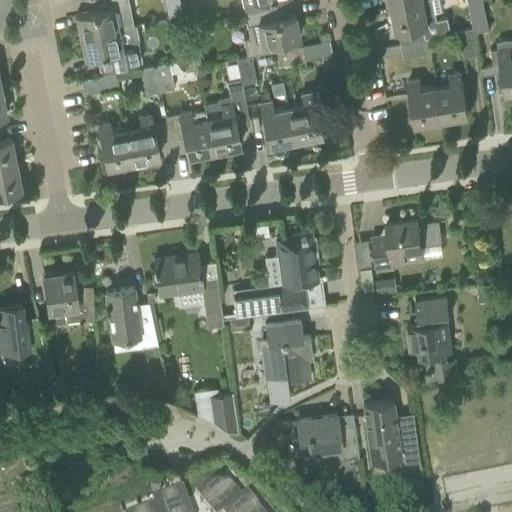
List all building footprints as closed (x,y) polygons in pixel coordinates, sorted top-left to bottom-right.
[(121,0),(94,0),(96,10),(75,14),(79,35),(116,28),(112,6),(123,4),(121,0)] [(241,0),(242,1),(244,12),(279,6),(277,0),(241,0)] [(439,0),(414,0),(391,5),(397,30),(422,25),(425,38),(427,37),(449,33),(446,17),(435,19),(433,12),(441,10),(439,0)] [(481,0),(466,0),(473,28),(474,35),(488,32),(481,0)] [(249,38),(242,40),(245,57),(250,56),(275,50),(290,47),(288,38),(298,36),(294,14),(281,17),(279,6),(244,12),(247,24),(249,38)] [(167,18),(169,29),(184,26),(184,24),(182,14),(167,18)] [(116,28),(79,35),(84,57),(96,54),(99,69),(134,62),(133,56),(139,55),(136,37),(119,41),(116,28)] [(474,35),(473,28),(458,31),(463,58),(478,55),(474,35)] [(427,37),(425,38),(401,43),(404,57),(430,52),(427,37)] [(511,91),(511,46),(509,47),(508,39),(497,41),(498,48),(491,49),(493,66),(501,64),(505,93),(511,91)] [(301,45),(290,47),(275,50),(278,65),(304,59),(301,45)] [(193,56),(182,58),(185,70),(196,67),(193,56)] [(250,56),(245,57),(235,59),(240,85),(255,82),(250,56)] [(168,61),(154,64),(159,91),(173,88),(168,61)] [(159,91),(154,64),(139,67),(145,94),(159,91)] [(205,66),(196,67),(198,77),(204,75),(206,71),(205,66)] [(115,72),(88,78),(80,79),(83,94),(118,87),(115,72)] [(468,115),(464,95),(461,73),(449,74),(451,84),(436,87),(441,120),(468,115)] [(421,89),(419,78),(408,80),(415,124),(441,120),(436,87),(421,89)] [(311,91),(299,93),(301,104),(287,107),(293,140),(320,134),(311,91)] [(239,146),(232,111),(236,110),(233,95),(218,98),(218,101),(203,104),(204,108),(212,151),(239,146)] [(293,140),(287,107),(271,111),(269,99),(258,101),(267,145),(293,140)] [(189,111),(189,110),(178,112),(186,156),(212,151),(204,108),(189,111)] [(149,113),(138,115),(139,125),(125,127),(132,162),(158,157),(149,113)] [(110,131),(108,121),(97,123),(106,167),(132,162),(125,127),(110,131)] [(0,165),(15,162),(10,137),(0,138),(0,165)] [(15,162),(0,165),(0,191),(20,188),(15,162)] [(387,233),(372,235),(376,271),(394,269),(393,263),(423,258),(423,257),(421,244),(435,242),(438,238),(436,221),(438,221),(438,220),(418,222),(418,217),(386,221),(387,233)] [(281,282),(262,284),(262,286),(231,290),(235,316),(266,312),(304,307),(301,281),(315,279),(311,248),(315,245),(314,236),(309,234),(309,232),(275,236),(281,282)] [(222,324),(218,295),(216,275),(200,277),(197,252),(153,258),(156,277),(158,292),(171,290),(173,306),(202,302),(205,327),(222,324)] [(93,317),(92,286),(74,288),(71,269),(42,273),(47,311),(63,309),(65,321),(93,317)] [(392,277),(376,279),(376,280),(377,293),(394,291),(392,277)] [(491,283),(476,285),(478,301),(493,299),(491,283)] [(148,302),(135,304),(132,287),(105,291),(111,339),(137,335),(139,346),(157,344),(148,302)] [(447,295),(435,297),(415,299),(418,323),(406,325),(410,350),(419,348),(419,356),(426,355),(428,373),(431,373),(432,380),(458,377),(455,358),(447,359),(446,352),(451,352),(447,321),(445,321),(444,315),(450,314),(447,295)] [(45,359),(40,335),(36,316),(34,316),(37,327),(26,328),(24,317),(22,318),(20,302),(0,305),(0,360),(6,365),(21,363),(45,359)] [(247,315),(227,317),(229,329),(249,326),(247,315)] [(266,340),(261,341),(269,401),(288,398),(289,398),(287,382),(309,379),(306,359),(299,360),(298,354),(311,352),(309,335),(302,336),(299,319),(264,324),(266,340)] [(54,399),(84,395),(82,383),(63,386),(62,373),(49,376),(54,399)] [(50,388),(39,391),(41,400),(52,398),(50,388)] [(236,431),(231,391),(207,394),(211,419),(236,431)] [(392,399),(362,403),(370,460),(393,457),(398,463),(417,460),(412,422),(395,425),(392,399)] [(297,438),(291,439),(291,442),(294,464),(357,456),(353,424),(337,426),(336,414),(295,419),(297,438)] [(269,439),(260,448),(270,458),(279,449),(269,439)] [(219,472),(194,493),(204,506),(230,485),(219,472)] [(230,485),(204,506),(208,511),(222,511),(246,492),(240,497),(230,485)] [(190,511),(182,488),(166,494),(172,511),(190,511)] [(246,492),(222,511),(247,511),(257,505),(246,492)] [(172,511),(166,494),(151,499),(155,511),(172,511)] [(152,505),(138,510),(138,511),(155,511),(151,499),(150,500),(152,505)]
